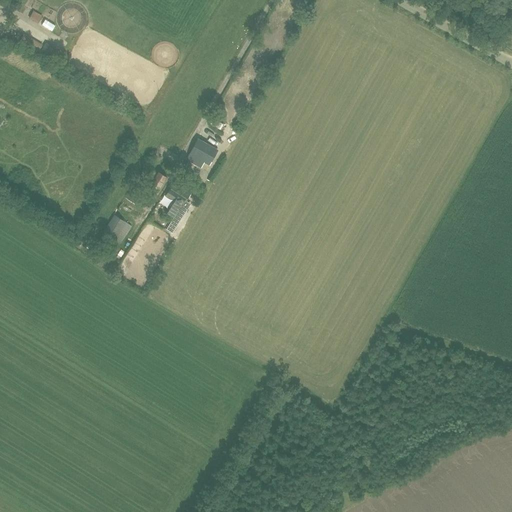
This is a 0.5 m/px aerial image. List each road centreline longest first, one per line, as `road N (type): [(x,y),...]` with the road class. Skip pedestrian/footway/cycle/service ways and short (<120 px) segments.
road 1 (unclassified): [(185,148),(271,0)]
road 2 (unclassified): [(511,65),(396,0)]
